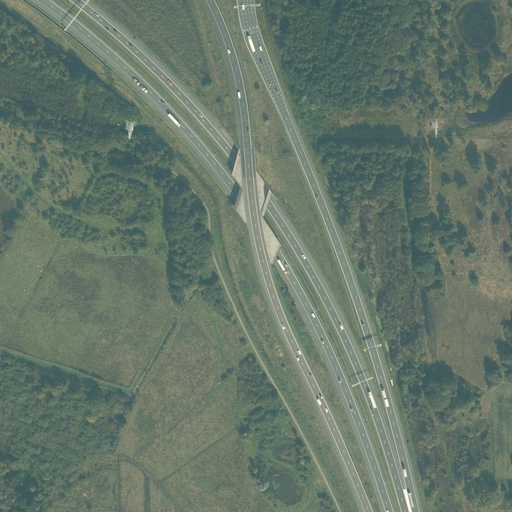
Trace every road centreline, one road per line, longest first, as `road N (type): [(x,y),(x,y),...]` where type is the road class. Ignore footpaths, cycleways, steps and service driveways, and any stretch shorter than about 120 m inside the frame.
road 1 (motorway): [(41,0),(141,84),(236,193),(323,337),(389,511)]
road 2 (motorway): [(404,511),(370,397),(293,242),(180,96),(75,0)]
road 3 (motorway): [(210,0),(239,85),(254,227),(272,295),(368,511)]
road 4 (motorway): [(412,511),(362,317),(258,50),(247,0)]
road 5 (track): [(416,140),(403,183),(426,326),(425,399),(466,511)]
road 6 (track): [(0,2),(138,106),(208,214)]
road 7 (track): [(300,511),(311,484),(264,456),(235,415),(228,346),(201,298),(218,271)]
road 8 (track): [(0,124),(90,160),(93,175),(114,173),(159,192),(172,266)]
road 9 (track): [(172,266),(138,230),(79,220),(9,165)]
